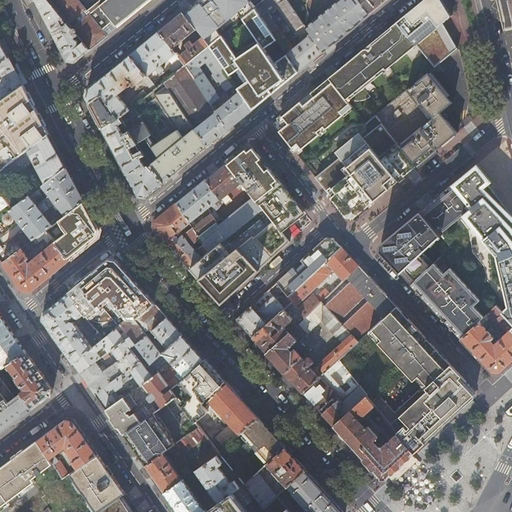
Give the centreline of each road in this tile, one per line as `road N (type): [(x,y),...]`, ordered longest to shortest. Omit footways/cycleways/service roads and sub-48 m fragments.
road 1 (primary): [(211,326),(375,511)]
road 2 (residential): [(356,245),(511,116)]
road 3 (residential): [(250,126),(406,0)]
road 4 (residential): [(478,377),(356,245)]
road 5 (residential): [(126,227),(250,126)]
road 6 (residential): [(329,222),(211,326)]
road 7 (residential): [(176,0),(55,95)]
road 8 (primary): [(55,95),(126,227)]
road 9 (residential): [(159,511),(74,390)]
road 10 (residential): [(19,312),(126,227)]
road 11 (primary): [(126,227),(211,326)]
road 12 (residential): [(250,126),(329,222)]
